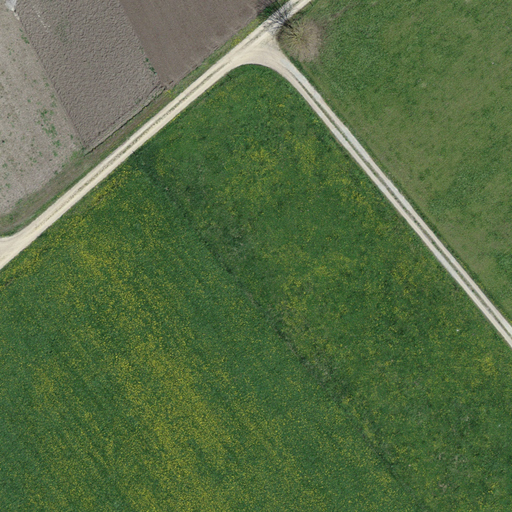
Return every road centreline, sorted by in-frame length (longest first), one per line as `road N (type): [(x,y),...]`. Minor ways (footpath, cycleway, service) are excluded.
road 1 (track): [(0,241),(306,0)]
road 2 (track): [(266,33),(511,331)]
